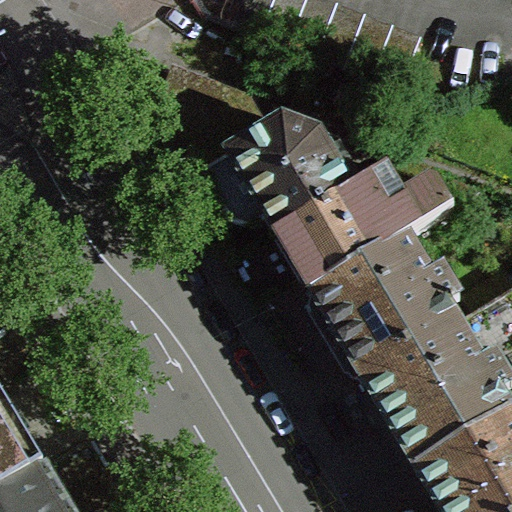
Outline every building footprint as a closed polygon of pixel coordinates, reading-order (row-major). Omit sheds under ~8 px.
[(0,0),(0,8),(12,0),(0,0)] [(420,38),(326,0),(241,0),(232,26),(399,93),(420,38)] [(250,227),(265,218),(285,253),(334,337),(384,418),(436,505),(440,511),(511,511),(511,293),(457,326),(447,310),(459,302),(440,270),(429,277),(405,239),(453,210),(438,187),(387,213),(370,183),(351,195),(318,139),(282,125),(266,135),(245,99),(175,72),(164,101),(213,190),(232,222),(250,227)] [(0,399),(0,492),(41,468),(17,427),(0,399)] [(0,511),(67,511),(41,468),(0,492),(0,511)]
